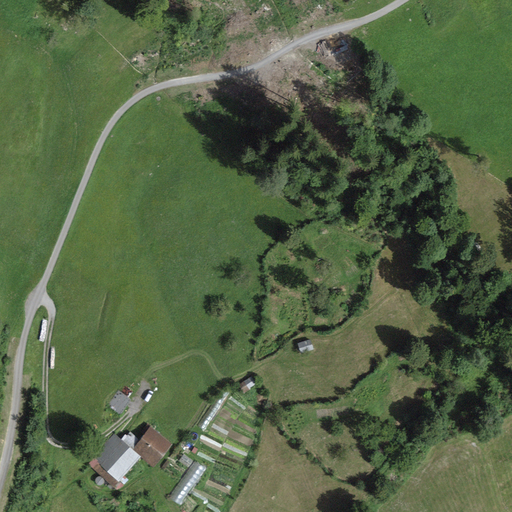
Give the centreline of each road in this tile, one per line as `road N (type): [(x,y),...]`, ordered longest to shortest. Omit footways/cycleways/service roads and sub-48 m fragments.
road 1 (track): [(411,0),(181,85),(129,109),(103,140),(40,298),(0,494)]
road 2 (track): [(132,410),(98,442),(51,448),(44,393),(53,308),(40,298)]
